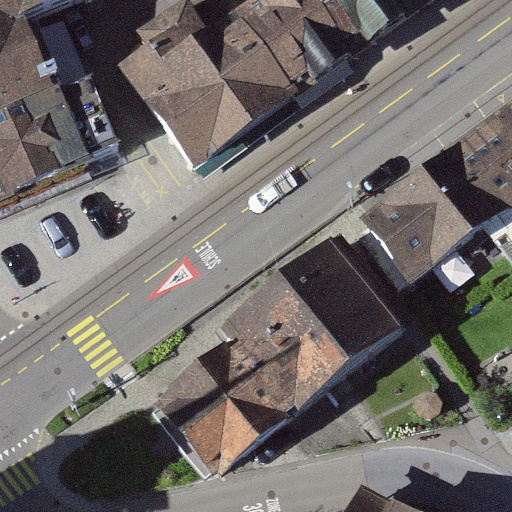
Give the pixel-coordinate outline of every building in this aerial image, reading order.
[(83,0),(0,0),(0,120),(55,100),(24,33),(88,10),(83,0)] [(83,0),(88,10),(114,0),(83,0)] [(246,0),(257,15),(240,27),(296,106),(359,62),(315,0),(246,0)] [(315,0),(359,62),(446,0),(315,0)] [(197,16),(117,73),(193,180),(296,106),(240,27),(216,43),(197,16)] [(89,188),(55,100),(0,120),(0,221),(9,217),(89,188)] [(511,113),(363,229),(410,292),(482,237),(511,276),(511,113)] [(234,349),(289,425),(401,338),(331,248),(222,334),(234,349)] [(289,425),(234,349),(153,413),(211,486),(289,425)] [(385,511),(362,499),(355,511),(385,511)]
